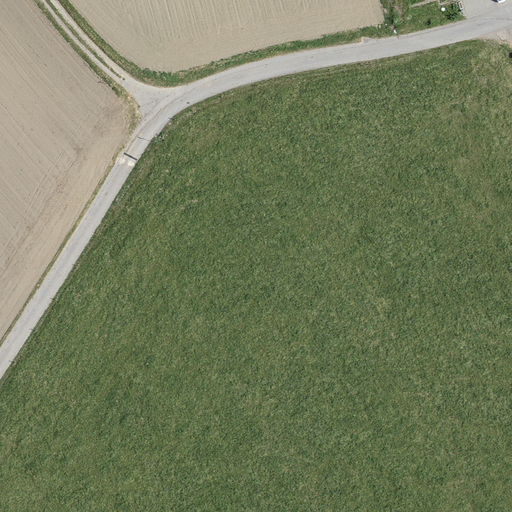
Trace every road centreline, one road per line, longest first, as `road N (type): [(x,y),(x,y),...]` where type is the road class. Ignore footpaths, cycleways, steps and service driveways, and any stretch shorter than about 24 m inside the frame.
road 1 (track): [(0,359),(129,148),(164,107),(100,61),(50,0)]
road 2 (unclassified): [(511,14),(344,58),(238,74),(164,107)]
